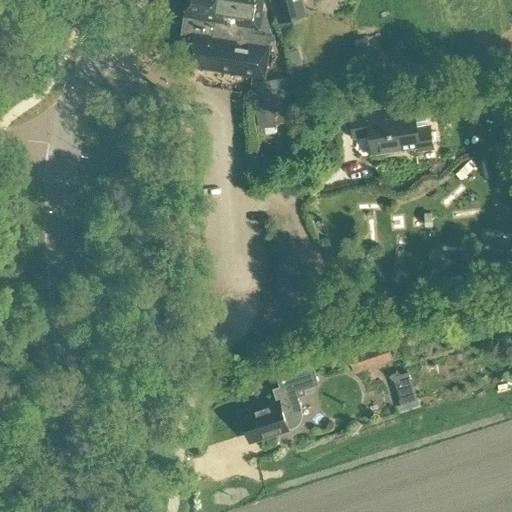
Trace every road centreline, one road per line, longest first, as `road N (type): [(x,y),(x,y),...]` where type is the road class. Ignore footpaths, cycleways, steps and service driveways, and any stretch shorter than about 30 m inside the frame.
road 1 (secondary): [(88,511),(60,273),(63,145)]
road 2 (secondary): [(63,145),(97,46),(123,0)]
